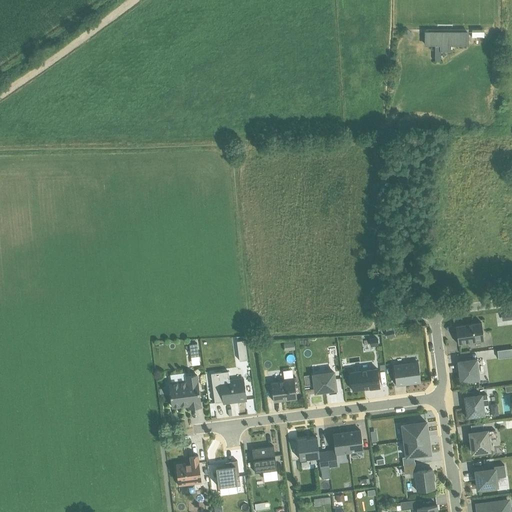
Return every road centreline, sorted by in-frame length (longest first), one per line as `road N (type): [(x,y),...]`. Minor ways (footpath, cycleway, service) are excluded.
road 1 (track): [(256,339),(233,146),(0,148)]
road 2 (unknown): [(378,319),(392,0)]
road 3 (residential): [(437,398),(230,426)]
road 4 (track): [(0,94),(134,0)]
road 5 (residential): [(230,426),(161,435),(169,511)]
